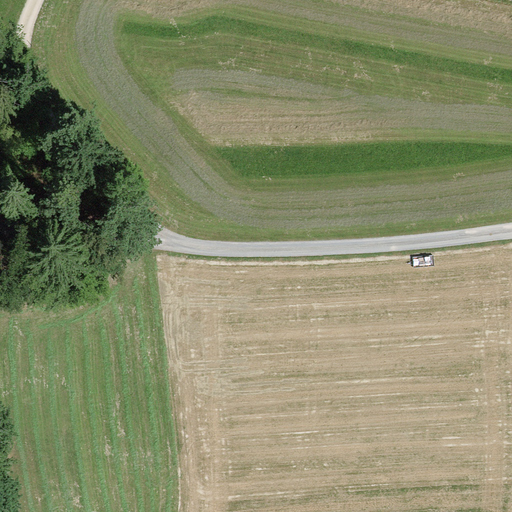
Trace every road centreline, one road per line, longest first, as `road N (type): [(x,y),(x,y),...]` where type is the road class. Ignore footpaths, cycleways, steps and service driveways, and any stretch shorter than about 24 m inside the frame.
road 1 (track): [(28,0),(20,32),(28,106),(92,188),(174,250),(396,244),(511,230)]
road 2 (track): [(174,250),(0,233)]
